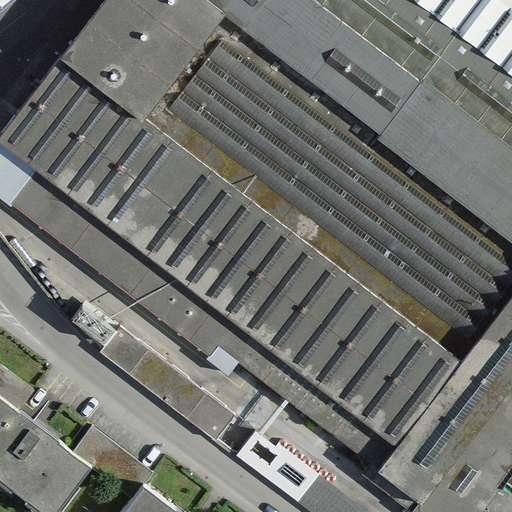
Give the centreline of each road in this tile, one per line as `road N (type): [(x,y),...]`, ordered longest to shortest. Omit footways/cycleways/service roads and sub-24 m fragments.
road 1 (residential): [(399,511),(0,196)]
road 2 (residential): [(277,511),(63,348),(0,274)]
